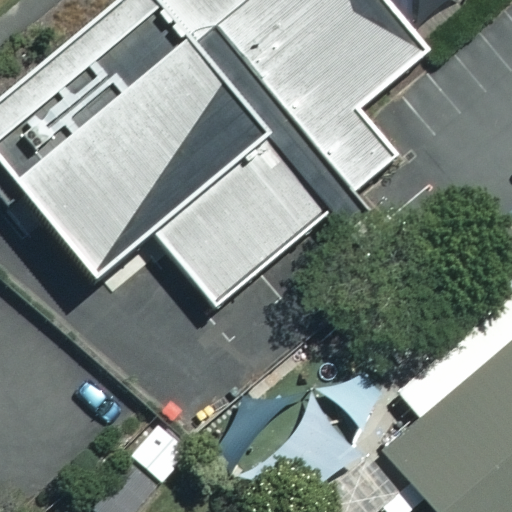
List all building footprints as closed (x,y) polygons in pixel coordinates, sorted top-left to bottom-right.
[(503,0),(81,0),(0,68),(0,192),(82,290),(147,236),(209,310),(390,160),(358,122),(504,0),(503,0)] [(511,511),(511,313),(409,407),(431,432),(394,467),(434,511),(511,511)] [(381,389),(347,357),(311,396),(345,427),(381,389)] [(348,448),(307,412),(272,453),(312,489),(348,448)] [(139,511),(162,484),(130,459),(90,508),(94,511),(139,511)]
